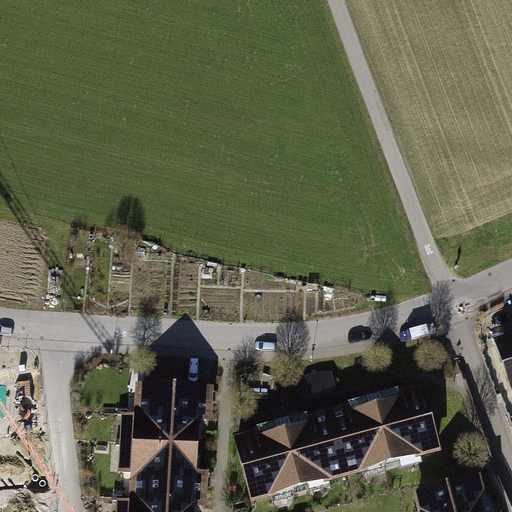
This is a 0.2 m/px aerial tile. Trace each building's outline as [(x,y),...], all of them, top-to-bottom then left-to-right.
[(511,343),(499,347),(511,386),(511,343)] [(299,380),(304,395),(342,383),(337,368),(322,371),(313,374),(299,380)] [(213,388),(136,384),(135,414),(121,413),(118,474),(131,475),(130,500),(117,499),(115,511),(192,511),(192,509),(207,510),(209,476),(195,475),(198,423),(211,424),(213,388)] [(267,434),(236,443),(255,511),(450,456),(431,388),(399,397),(396,387),(356,398),(359,408),(305,423),(302,413),(264,424),(267,434)] [(11,419),(0,419),(0,469),(16,468),(11,419)] [(417,495),(421,511),(497,511),(489,477),(417,495)]
